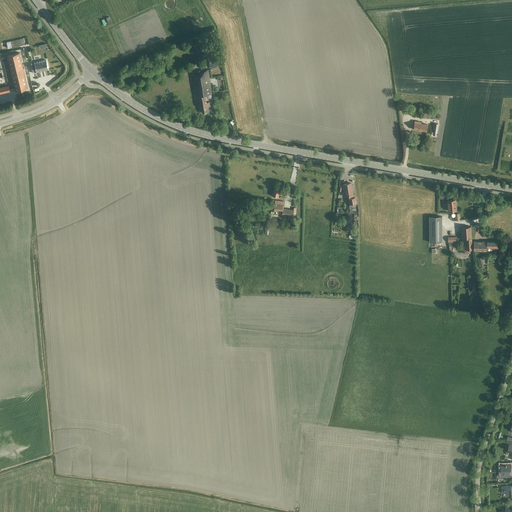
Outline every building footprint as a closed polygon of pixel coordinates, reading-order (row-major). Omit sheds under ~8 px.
[(12,47),(24,45),(23,39),(10,42),(12,47)] [(16,91),(28,89),(19,53),(7,56),(16,91)] [(214,58),(207,60),(210,69),(217,67),(214,58)] [(33,73),(49,69),(46,60),(31,64),(33,73)] [(208,107),(210,106),(209,102),(206,102),(205,95),(211,94),(208,69),(194,75),(200,108),(201,108),(202,113),(209,112),(208,107)] [(426,131),(427,124),(421,123),(421,122),(414,121),(413,129),(426,131)] [(351,183),(343,184),(345,196),(350,195),(350,198),(348,198),(349,206),(356,205),(355,197),(354,194),(353,194),(351,183)] [(295,216),(296,207),(293,207),(293,210),(283,208),(283,204),(283,201),(275,200),(275,203),(274,203),(273,210),(282,211),(281,214),(295,216)] [(448,211),(456,210),(455,200),(447,200),(448,211)] [(442,216),(429,217),(429,242),(442,242),(442,216)] [(462,238),(463,252),(470,251),(470,249),(472,249),(470,226),(461,227),(462,238)] [(474,241),(473,251),(486,251),(486,247),(497,247),(497,241),(474,241)] [(505,475),(511,474),(510,464),(501,465),(501,475),(497,475),(497,478),(505,478),(505,475)] [(511,485),(502,486),(502,493),(510,493),(510,496),(511,495),(511,485)]
